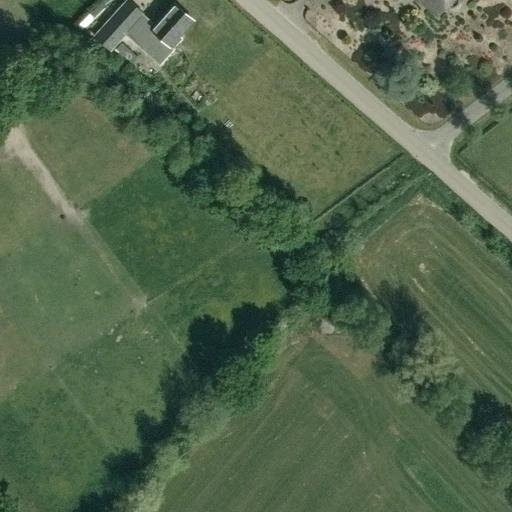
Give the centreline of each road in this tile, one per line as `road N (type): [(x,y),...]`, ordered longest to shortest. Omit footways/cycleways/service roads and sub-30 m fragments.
road 1 (unclassified): [(420,149),(251,0)]
road 2 (unclassified): [(511,228),(420,149)]
